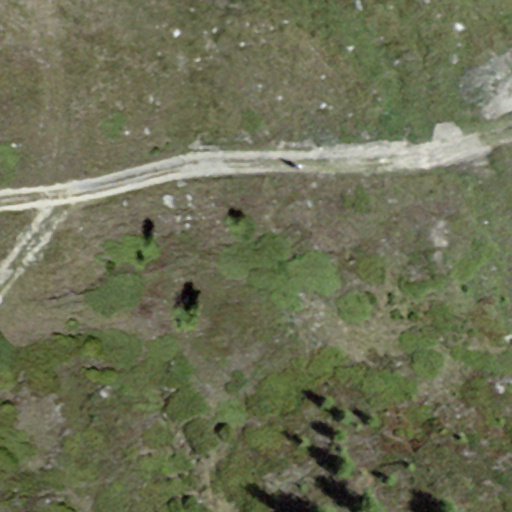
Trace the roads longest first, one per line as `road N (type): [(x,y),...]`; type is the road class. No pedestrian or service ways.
road 1 (track): [(511,123),(462,139),(344,156),(193,156),(74,188)]
road 2 (track): [(29,0),(49,40),(74,188)]
